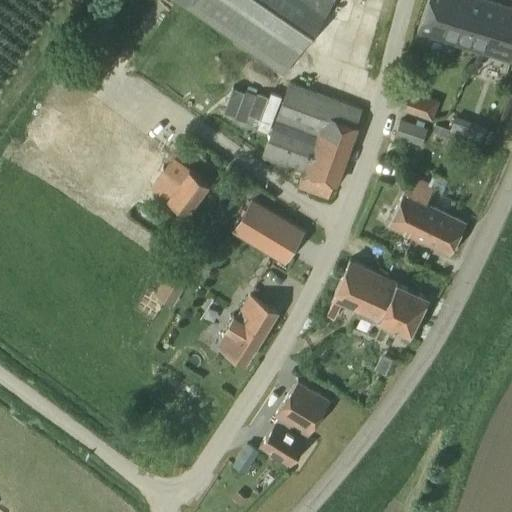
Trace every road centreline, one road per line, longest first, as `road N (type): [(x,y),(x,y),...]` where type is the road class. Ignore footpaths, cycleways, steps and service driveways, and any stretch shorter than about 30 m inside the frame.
road 1 (residential): [(174,504),(292,324),(360,189),(404,0)]
road 2 (tertiary): [(300,511),(396,398),(449,317),(511,188)]
road 3 (unclassified): [(174,504),(0,374)]
